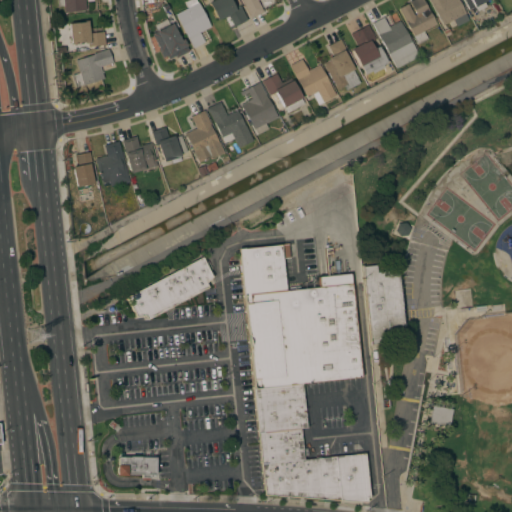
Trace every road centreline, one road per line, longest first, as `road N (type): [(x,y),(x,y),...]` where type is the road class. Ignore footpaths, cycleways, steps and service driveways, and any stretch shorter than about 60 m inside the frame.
road 1 (residential): [(353,0),(189,89),(37,130)]
road 2 (primary): [(78,511),(66,369)]
road 3 (primary): [(66,369),(48,237)]
road 4 (primary): [(37,130),(23,0)]
road 5 (primary): [(5,249),(21,373)]
